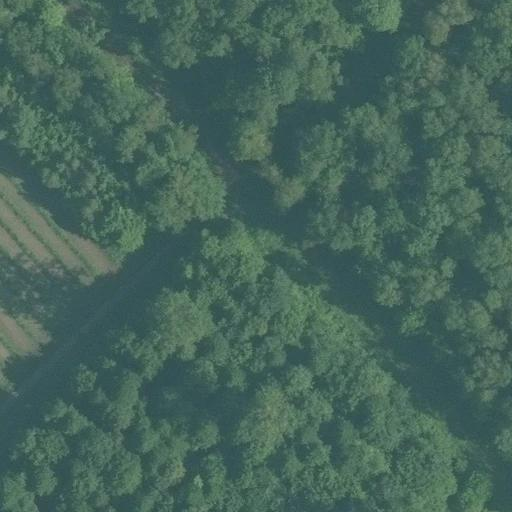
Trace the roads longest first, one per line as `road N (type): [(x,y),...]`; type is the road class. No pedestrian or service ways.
road 1 (track): [(234,178),(511,486)]
road 2 (track): [(0,411),(234,178)]
road 3 (track): [(234,178),(432,0)]
road 4 (track): [(234,178),(67,0)]
